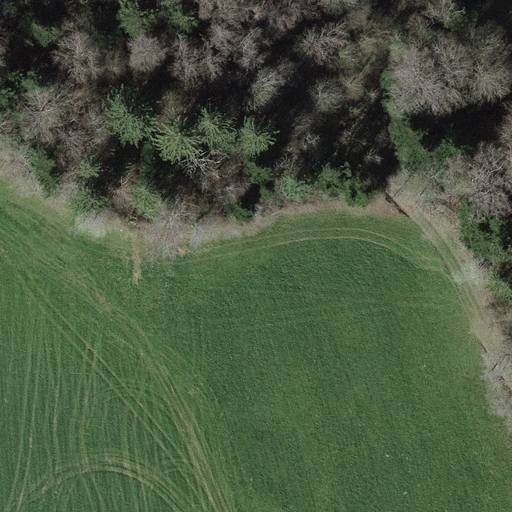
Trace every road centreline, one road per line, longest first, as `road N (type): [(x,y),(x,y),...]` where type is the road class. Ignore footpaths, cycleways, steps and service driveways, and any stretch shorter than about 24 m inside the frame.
road 1 (track): [(234,0),(305,109),(412,210)]
road 2 (track): [(151,283),(229,511)]
